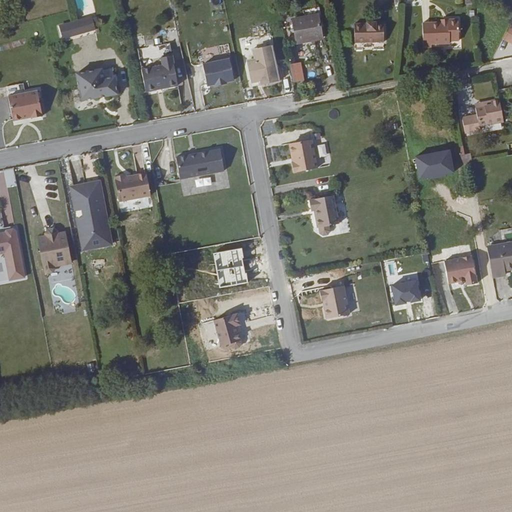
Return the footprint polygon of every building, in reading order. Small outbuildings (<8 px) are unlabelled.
[(80,30),(106,26),(105,18),(79,22),(80,30)] [(327,43),(323,19),(298,23),(303,47),(327,43)] [(458,41),(466,41),(465,19),(457,19),(457,22),(430,23),(431,48),(438,48),(439,44),(457,44),(458,41)] [(72,32),(80,30),(79,22),(70,24),(72,32)] [(388,24),(380,25),(380,22),(371,22),(371,25),(358,25),(359,43),(389,42),(388,24)] [(283,81),(277,45),(259,48),(261,60),(251,61),(255,80),(264,79),(265,84),(283,81)] [(165,88),(181,85),(176,55),(165,57),(166,65),(145,68),(149,91),(160,89),(160,86),(165,86),(165,88)] [(165,57),(144,61),(145,68),(166,65),(165,57)] [(229,82),(237,81),(233,59),(205,64),(209,86),(217,84),(217,86),(229,84),(229,82)] [(298,61),(292,62),(296,86),(306,85),(302,67),(299,67),(298,61)] [(86,99),(123,93),(118,67),(81,74),(86,99)] [(450,94),(463,92),(461,78),(447,80),(450,94)] [(37,118),(47,116),(43,91),(14,97),(18,121),(37,116),(37,118)] [(486,126),(509,122),(504,99),(496,101),(497,105),(481,108),(482,116),(469,118),(471,132),(486,129),(486,126)] [(320,168),(314,141),(293,145),(292,146),(293,155),(295,157),(296,163),(294,163),(296,172),(320,168)] [(184,178),(228,172),(225,150),(181,156),(184,178)] [(124,201),(155,195),(151,173),(130,176),(130,174),(119,176),(124,201)] [(104,190),(102,180),(90,183),(91,192),(104,190)] [(104,190),(91,192),(90,183),(74,186),(77,203),(85,203),(86,211),(79,212),(83,236),(93,234),(95,246),(113,243),(111,230),(110,230),(109,221),(110,221),(108,212),(106,212),(105,204),(106,204),(104,190)] [(323,234),(325,236),(331,235),(332,233),(331,227),(342,225),(336,197),(312,201),(313,211),(320,211),(321,216),(319,218),(321,229),(322,228),(323,234)] [(32,275),(23,229),(21,227),(14,228),(13,230),(0,232),(0,252),(12,250),(17,278),(32,275)] [(60,233),(59,230),(56,228),(51,229),(49,232),(49,235),(40,236),(46,269),(49,270),(54,270),(56,267),(56,264),(74,261),(69,231),(60,233)] [(85,248),(95,246),(93,234),(83,236),(85,248)] [(507,273),(511,272),(511,247),(490,252),(495,280),(507,278),(507,273)] [(474,261),(447,266),(450,288),(460,286),(462,289),(465,288),(466,286),(466,285),(468,285),(468,290),(479,288),(474,261)] [(417,282),(393,287),(397,306),(407,304),(407,303),(412,302),(412,303),(421,302),(417,282)] [(327,309),(330,320),(352,316),(346,287),(321,293),(324,302),(325,302),(327,302),(329,309),(327,309)] [(243,313),(219,318),(224,344),(234,342),(234,345),(237,347),(242,347),(244,343),(241,325),(245,324),(243,313)]
